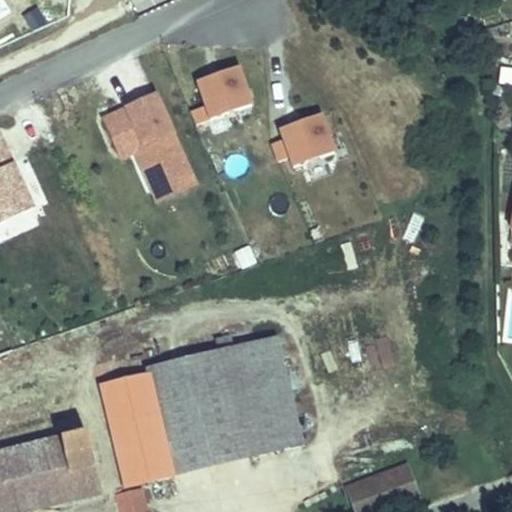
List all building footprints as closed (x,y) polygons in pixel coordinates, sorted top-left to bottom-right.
[(251,108),(237,70),(197,84),(206,109),(192,114),(196,127),(251,108)] [(155,97),(103,121),(117,152),(140,141),(143,149),(139,151),(155,188),(188,173),(155,97)] [(334,155),(320,117),(279,131),(283,141),(272,145),(278,163),(289,160),(293,170),(334,155)] [(0,139),(0,227),(33,212),(0,139)] [(194,187),(188,173),(155,188),(139,151),(143,149),(140,141),(117,152),(120,159),(134,153),(157,204),(194,187)] [(234,253),(239,271),(257,265),(251,248),(234,253)] [(302,447),(276,338),(145,370),(147,375),(102,386),(127,488),(302,447)] [(384,511),(418,499),(407,469),(349,491),(356,511),(384,511)] [(146,511),(141,489),(115,495),(119,511),(146,511)]
